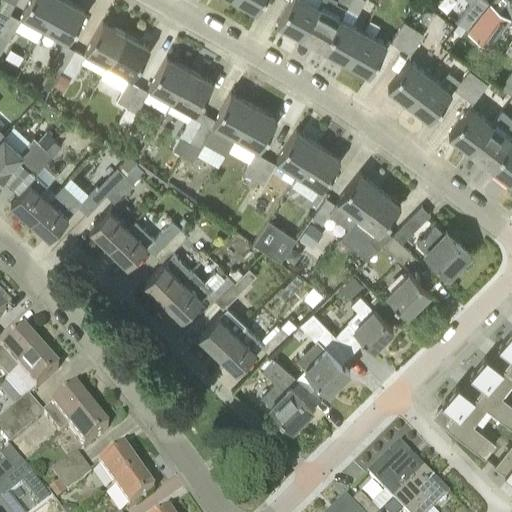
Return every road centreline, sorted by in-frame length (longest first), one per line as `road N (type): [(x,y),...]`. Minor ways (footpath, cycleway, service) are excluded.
road 1 (residential): [(511,234),(351,111),(163,0)]
road 2 (residential): [(33,278),(62,255),(83,258),(312,479)]
road 3 (residential): [(224,511),(114,366),(33,278)]
road 4 (residential): [(395,396),(511,276)]
road 5 (residential): [(502,511),(395,396)]
